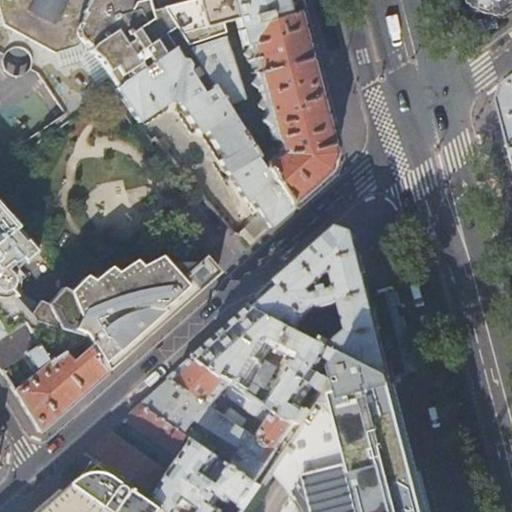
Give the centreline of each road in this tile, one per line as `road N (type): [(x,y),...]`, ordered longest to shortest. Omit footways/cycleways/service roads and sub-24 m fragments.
road 1 (tertiary): [(35,465),(429,122)]
road 2 (primary): [(429,122),(511,441)]
road 3 (primary): [(396,0),(429,122)]
